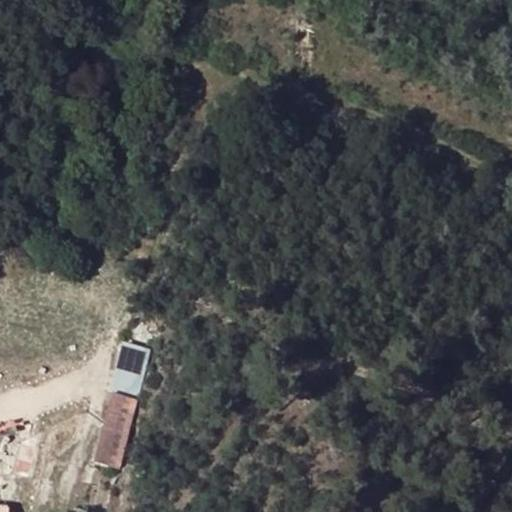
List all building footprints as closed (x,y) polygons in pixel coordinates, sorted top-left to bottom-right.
[(153,80),(148,92),(177,102),(181,91),(153,80)] [(170,119),(144,110),(140,123),(166,131),(170,119)] [(122,344),(111,395),(134,401),(146,351),(122,344)] [(118,467),(134,401),(111,395),(95,460),(118,467)] [(19,442),(31,444),(32,437),(21,434),(19,442)] [(29,476),(39,439),(32,437),(31,444),(19,442),(12,467),(12,473),(29,476)]
